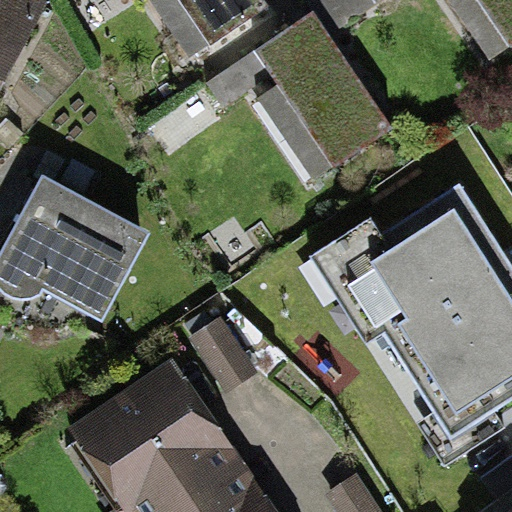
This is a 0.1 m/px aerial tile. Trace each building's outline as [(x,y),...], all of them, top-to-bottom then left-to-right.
[(0,0),(0,85),(42,2),(41,0),(0,0)] [(178,0),(210,47),(268,7),(263,0),(178,0)] [(329,36),(377,3),(374,0),(304,0),(312,10),(207,82),(224,107),(270,76),(333,168),(392,128),(329,36)] [(511,46),(511,0),(374,0),(377,3),(381,0),(477,0),(510,48),(511,46)] [(141,234),(44,182),(0,263),(0,281),(10,291),(23,292),(33,291),(42,273),(103,305),(141,234)] [(511,374),(511,277),(453,185),(349,251),(452,413),(511,374)] [(220,319),(193,335),(225,386),(251,370),(220,319)] [(86,432),(141,511),(168,511),(232,468),(168,376),(86,432)] [(262,511),(232,468),(168,511),(262,511)] [(377,511),(356,479),(331,495),(342,511),(377,511)]
